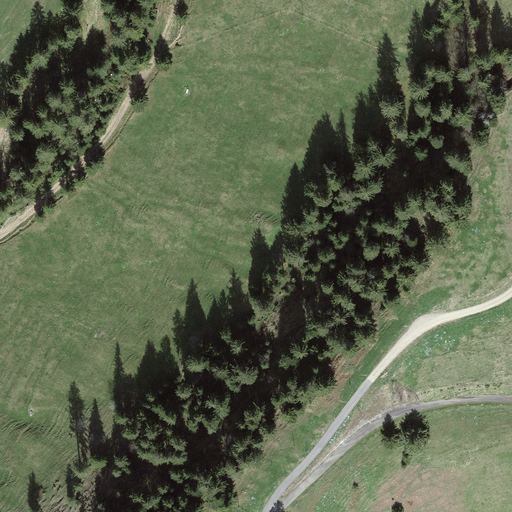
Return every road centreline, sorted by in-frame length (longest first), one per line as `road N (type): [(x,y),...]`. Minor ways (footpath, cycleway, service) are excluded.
road 1 (track): [(511,295),(412,331),(267,511)]
road 2 (track): [(0,230),(71,177),(110,128),(179,0)]
road 3 (track): [(511,399),(395,413),(338,453),(278,511)]
